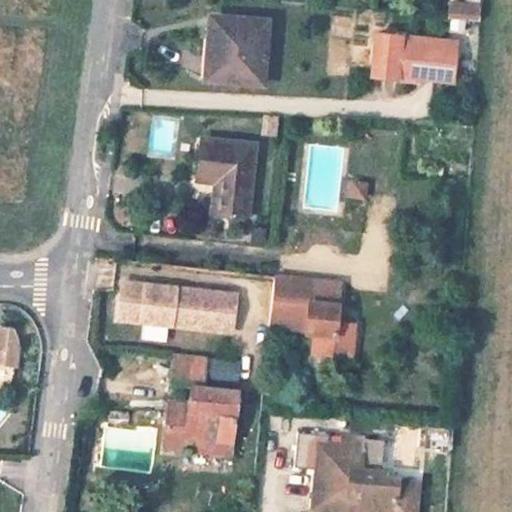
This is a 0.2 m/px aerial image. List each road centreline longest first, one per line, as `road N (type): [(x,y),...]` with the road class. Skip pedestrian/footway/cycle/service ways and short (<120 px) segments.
road 1 (residential): [(110,0),(73,277)]
road 2 (residential): [(73,277),(43,511)]
